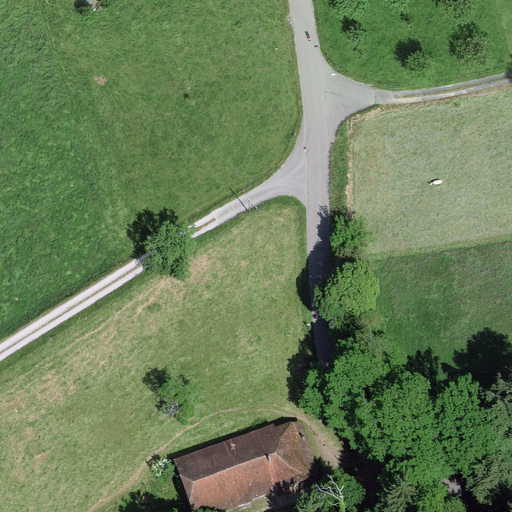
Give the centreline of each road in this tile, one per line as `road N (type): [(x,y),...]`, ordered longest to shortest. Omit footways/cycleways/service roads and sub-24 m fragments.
road 1 (unclassified): [(300,0),(317,100),(323,334),(343,409),(366,449),(402,479),(450,490),(511,489)]
road 2 (track): [(0,354),(212,223),(320,170)]
